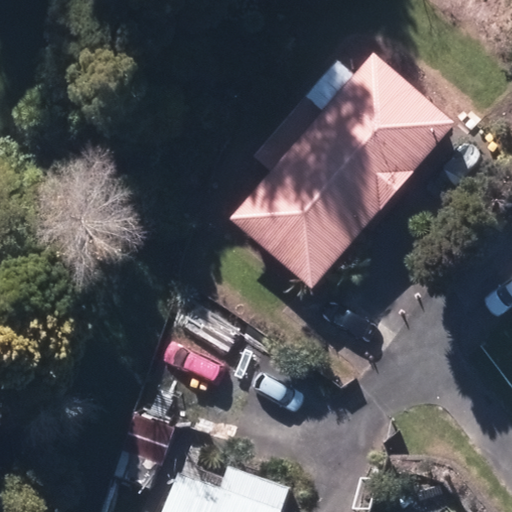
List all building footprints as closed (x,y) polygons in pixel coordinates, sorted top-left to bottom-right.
[(234,225),(312,293),(456,129),(375,58),(353,83),(339,70),(309,103),(326,118),(234,225)] [(0,161),(0,178),(5,181),(15,162),(3,156),(0,161)] [(47,421),(74,428),(84,389),(58,383),(47,421)] [(124,458),(163,471),(176,435),(135,421),(124,458)] [(284,511),(291,495),(229,472),(221,496),(184,482),(173,511),(284,511)]
